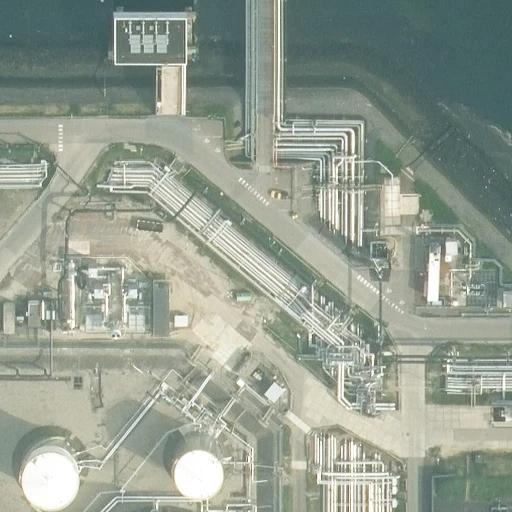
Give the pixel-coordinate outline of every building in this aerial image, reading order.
[(187,10),(114,10),(114,56),(187,56),(187,10)] [(58,301),(46,301),(46,327),(58,327),(58,301)] [(29,302),(29,325),(41,325),(41,302),(29,302)] [(16,333),(15,303),(2,303),(3,333),(16,333)] [(250,354),(236,371),(245,379),(259,362),(250,354)] [(500,421),(511,421),(511,400),(500,400),(500,421)] [(222,459),(223,453),(222,448),(220,442),(217,438),(213,434),(208,431),(203,429),(197,429),(192,430),(186,432),(182,436),(178,440),(176,445),(174,451),(174,456),(176,462),(178,467),(182,471),(187,474),(192,477),(197,478),(203,477),(208,476),(213,473),(217,469),(220,464),(222,459)] [(76,468),(77,463),(76,457),(75,452),(72,447),(69,442),(64,439),(59,436),(54,434),(48,434),(42,434),(37,436),(32,439),(28,442),(24,447),(21,452),(20,457),(19,463),(20,468),(21,474),(24,479),(28,483),(32,487),(37,489),(42,491),(48,492),(54,491),(59,490),(64,487),(68,483),(72,479),(75,474),(76,468)]
